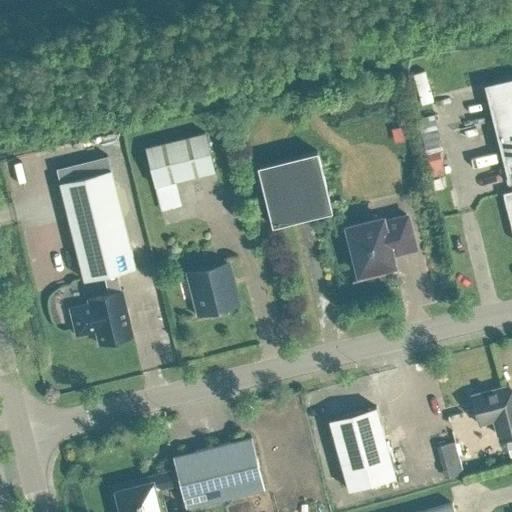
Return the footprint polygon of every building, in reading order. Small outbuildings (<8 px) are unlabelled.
[(511,75),(483,83),(508,181),(511,180),(511,181),(511,188),(502,191),(511,232),(511,75)] [(417,117),(432,177),(445,174),(438,150),(442,149),(433,113),(417,117)] [(154,184),(214,170),(204,131),(145,146),(154,184)] [(272,224),(332,209),(317,149),(257,164),(272,224)] [(107,154),(56,166),(59,180),(83,278),(103,274),(108,293),(87,298),(89,306),(70,311),(75,334),(95,329),(98,342),(133,334),(122,289),(121,290),(116,271),(135,266),(111,168),(107,154)] [(414,248),(405,213),(404,213),(405,215),(382,220),(381,216),(347,225),(360,277),(352,279),(352,280),(386,271),(386,270),(384,271),(383,266),(393,263),(390,251),(412,246),(413,248),(414,248)] [(227,311),(225,304),(237,301),(227,262),(189,271),(199,311),(210,308),(212,314),(227,311)] [(511,428),(511,388),(504,384),(471,393),(479,423),(493,419),(496,433),(511,428)] [(348,488),(395,475),(375,405),(329,418),(348,488)] [(264,486),(251,435),(173,454),(176,467),(156,472),(153,477),(113,487),(118,511),(162,511),(157,488),(180,483),(186,506),(264,486)] [(462,472),(454,440),(436,445),(443,476),(462,472)] [(454,511),(452,501),(413,511),(454,511)]
